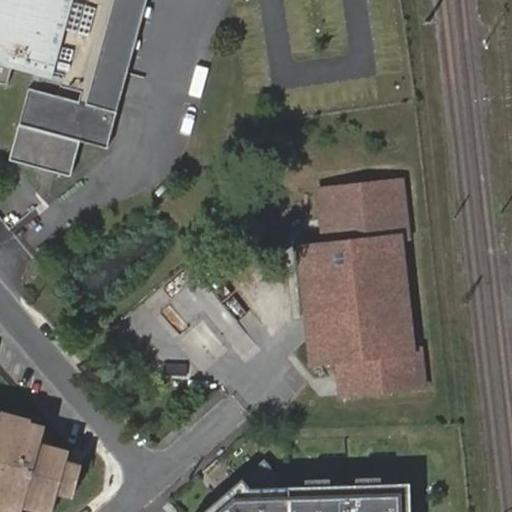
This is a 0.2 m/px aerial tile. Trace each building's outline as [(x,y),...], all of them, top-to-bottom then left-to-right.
[(0,0),(0,61),(92,86),(114,0),(0,0)] [(114,0),(92,86),(121,94),(146,0),(114,0)] [(92,86),(86,107),(116,115),(121,94),(92,86)] [(86,107),(29,91),(19,128),(106,152),(116,115),(86,107)] [(407,228),(401,173),(320,183),(327,238),(302,241),(316,355),(340,352),(345,387),(425,378),(421,343),(407,344),(394,230),(407,228)] [(212,312),(238,354),(251,347),(225,304),(212,312)] [(0,416),(0,422),(5,424),(19,428),(20,422),(0,416)] [(0,493),(8,496),(5,509),(14,511),(20,511),(21,508),(22,503),(51,511),(56,494),(57,489),(67,491),(74,469),(59,465),(61,456),(35,447),(38,433),(19,428),(14,441),(1,437),(5,424),(0,422),(0,493)] [(19,428),(5,424),(1,437),(14,441),(19,428)] [(265,454),(194,511),(409,511),(409,481),(288,482),(265,454)] [(66,497),(67,491),(57,489),(56,494),(66,497)] [(0,508),(5,509),(8,496),(0,493),(0,508)] [(34,511),(50,511),(51,511),(22,503),(21,508),(34,511)]
